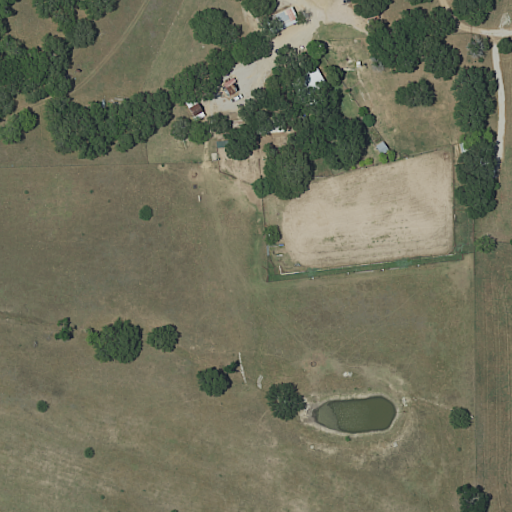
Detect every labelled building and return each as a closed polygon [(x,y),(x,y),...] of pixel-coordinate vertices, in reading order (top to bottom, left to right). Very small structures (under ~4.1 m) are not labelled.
[(297,21),(289,7),(268,19),(275,33),(297,21)] [(290,85),(303,102),(326,85),(313,68),(290,85)] [(247,97),(236,79),(223,86),(234,105),(247,97)] [(182,100),(194,122),(203,117),(191,95),(182,100)] [(283,118),(256,118),(256,133),(283,133),(283,118)] [(471,154),(470,142),(459,143),(460,155),(471,154)] [(478,159),(478,178),(492,178),(492,159),(478,159)]
